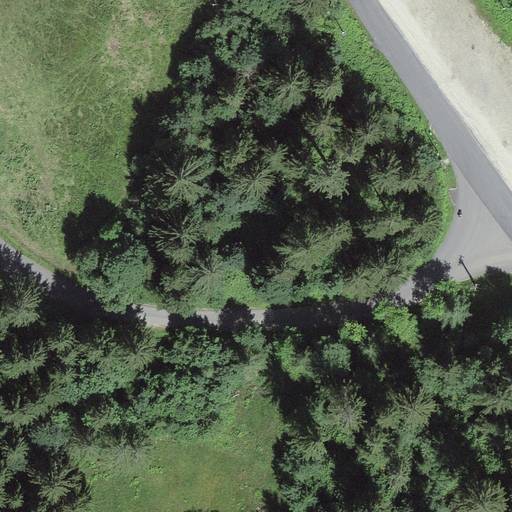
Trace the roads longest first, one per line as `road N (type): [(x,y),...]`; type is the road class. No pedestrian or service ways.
road 1 (unclassified): [(0,254),(39,279),(138,313),(259,320),(379,303),(511,228)]
road 2 (unclassified): [(364,0),(511,214)]
